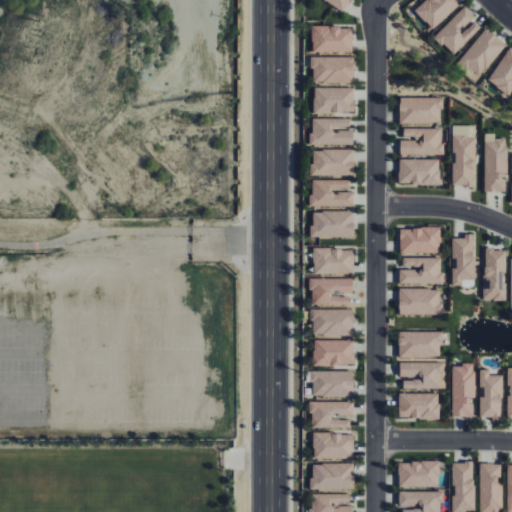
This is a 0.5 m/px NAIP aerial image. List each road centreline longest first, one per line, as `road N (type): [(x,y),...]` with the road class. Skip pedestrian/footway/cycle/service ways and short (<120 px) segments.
road 1 (residential): [(379,0),(372,16),(375,511)]
road 2 (secondary): [(273,0),(272,511)]
road 3 (residential): [(511,228),(438,206),(375,207)]
road 4 (residential): [(375,441),(511,442)]
